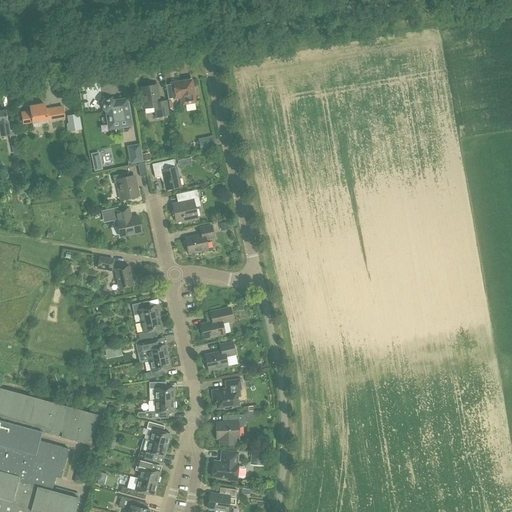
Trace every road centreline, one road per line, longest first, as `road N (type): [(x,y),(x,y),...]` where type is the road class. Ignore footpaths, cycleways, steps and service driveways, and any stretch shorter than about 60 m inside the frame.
road 1 (residential): [(257,284),(203,30)]
road 2 (residential): [(277,511),(282,403),(257,284)]
road 3 (secondary): [(0,63),(203,30)]
road 4 (secondary): [(203,30),(378,0)]
road 5 (residential): [(185,440),(195,407),(169,275)]
